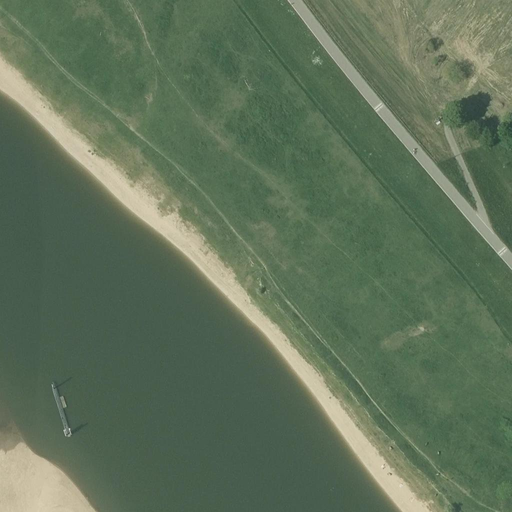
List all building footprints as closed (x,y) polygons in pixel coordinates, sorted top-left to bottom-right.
[(502,0),(480,0),(478,3),(505,23),(511,14),(503,8),(507,3),(502,0)] [(477,15),(467,28),(485,42),(489,37),(497,43),(504,35),(477,15)] [(458,34),(448,48),(466,61),(470,57),(478,63),(484,54),(458,34)] [(511,72),(505,67),(498,75),(511,85),(511,72)] [(511,85),(498,75),(492,84),(511,99),(511,85)]
